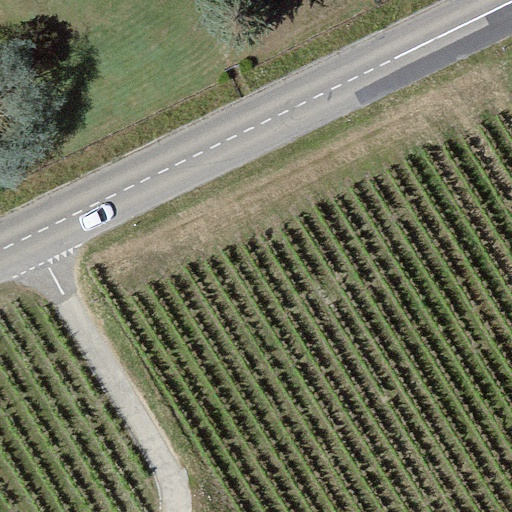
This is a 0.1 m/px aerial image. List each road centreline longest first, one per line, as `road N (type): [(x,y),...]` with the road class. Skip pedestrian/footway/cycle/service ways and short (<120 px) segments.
road 1 (tertiary): [(0,252),(511,5)]
road 2 (track): [(177,511),(179,490),(36,233)]
